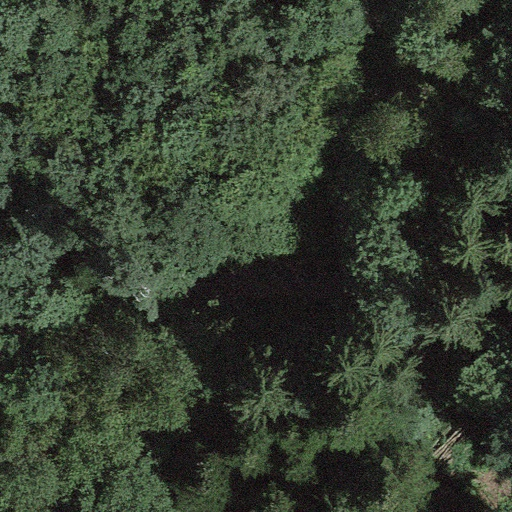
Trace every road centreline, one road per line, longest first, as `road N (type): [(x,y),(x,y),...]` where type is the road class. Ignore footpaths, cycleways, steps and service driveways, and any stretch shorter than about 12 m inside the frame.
road 1 (track): [(0,347),(308,261),(377,262),(461,348)]
road 2 (track): [(377,262),(362,142),(366,76),(399,0)]
